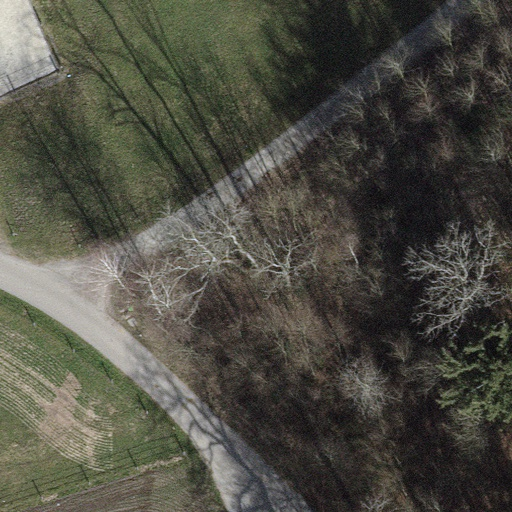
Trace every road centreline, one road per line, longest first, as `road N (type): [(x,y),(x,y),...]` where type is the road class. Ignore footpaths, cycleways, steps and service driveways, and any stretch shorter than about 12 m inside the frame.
road 1 (track): [(70,295),(141,250),(459,0)]
road 2 (track): [(70,295),(216,452)]
